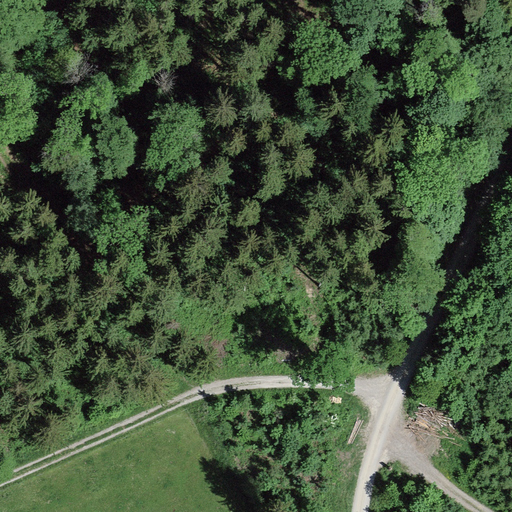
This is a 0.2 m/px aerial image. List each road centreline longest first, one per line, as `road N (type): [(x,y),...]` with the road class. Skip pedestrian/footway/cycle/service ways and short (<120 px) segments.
road 1 (track): [(0,481),(188,396),(238,384),(399,383)]
road 2 (track): [(511,161),(399,383),(361,511)]
road 3 (track): [(487,511),(380,435)]
